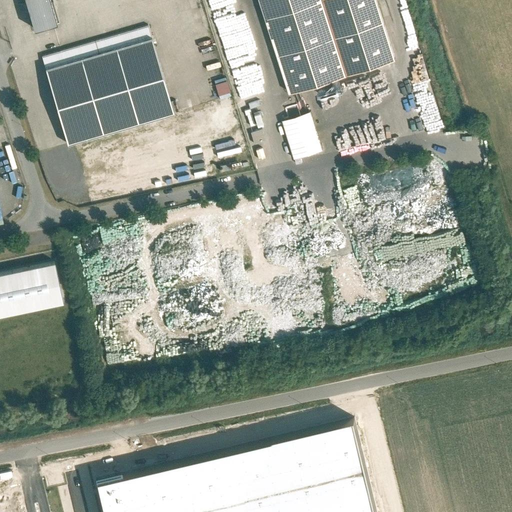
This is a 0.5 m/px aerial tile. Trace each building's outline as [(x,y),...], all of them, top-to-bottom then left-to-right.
[(54,19),(48,0),(24,0),(32,25),(54,19)] [(259,0),(288,89),(346,71),(323,0),(259,0)] [(376,0),(323,0),(346,71),(394,56),(376,0)] [(152,35),(47,65),(69,140),(173,110),(152,35)] [(226,79),(213,83),(218,98),(231,94),(226,79)] [(281,118),(291,157),(320,149),(309,110),(281,118)] [(7,184),(20,181),(17,171),(4,174),(7,184)] [(54,259),(0,270),(0,315),(63,302),(54,259)] [(375,511),(353,417),(95,477),(102,511),(375,511)]
